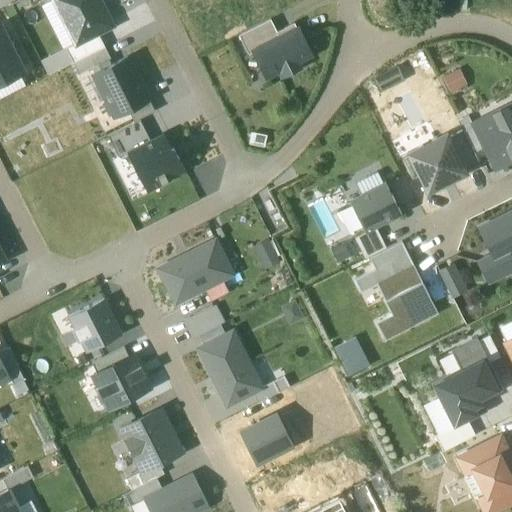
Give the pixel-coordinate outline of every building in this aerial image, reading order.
[(52,0),(73,42),(97,30),(111,23),(99,0),(52,0)] [(254,50),(280,37),(276,30),(270,17),(240,32),(250,52),(254,50)] [(276,30),(280,37),(297,28),(293,21),(276,30)] [(0,24),(0,53),(12,48),(0,25),(0,24)] [(280,37),(254,50),(267,74),(281,67),(283,72),(298,64),(296,59),(309,52),(297,28),(280,37)] [(65,46),(73,62),(105,46),(97,30),(73,42),(65,46)] [(105,46),(73,62),(78,73),(110,57),(105,46)] [(0,53),(0,82),(23,71),(12,48),(0,53)] [(128,55),(93,72),(107,100),(104,102),(110,114),(113,112),(116,116),(128,110),(150,99),(128,55)] [(449,88),(466,81),(459,64),(442,71),(449,88)] [(150,99),(128,110),(133,120),(155,109),(150,99)] [(511,100),(472,121),(483,144),(494,166),(511,156),(511,100)] [(462,128),(473,150),(483,144),(472,121),(467,113),(457,118),(462,128)] [(127,151),(150,140),(140,118),(107,134),(117,156),(127,151)] [(473,150),(462,128),(449,135),(465,166),(478,159),(473,150)] [(467,170),(465,166),(449,135),(447,129),(405,150),(426,191),(467,170)] [(249,142),(263,145),(265,133),(252,130),(249,142)] [(150,140),(127,151),(147,191),(186,172),(167,132),(150,140)] [(376,169),(355,180),(361,191),(382,180),(376,169)] [(348,197),(364,229),(375,224),(400,211),(384,179),(382,180),(361,191),(348,197)] [(504,247),(507,253),(511,250),(511,208),(479,224),(493,252),(504,247)] [(385,246),(375,224),(364,229),(354,234),(365,256),(369,254),(385,246)] [(263,267),(281,260),(271,235),(253,243),(263,267)] [(376,281),(413,263),(401,238),(385,246),(369,254),(375,266),(353,276),(360,289),(376,281)] [(215,240),(158,268),(176,303),(232,275),(215,240)] [(504,247),(493,252),(479,259),(488,276),(511,264),(511,261),(507,253),(504,247)] [(413,263),(376,281),(391,311),(375,319),(384,337),(426,316),(417,300),(429,294),(413,263)] [(280,305),(290,321),(304,312),(295,296),(280,305)] [(103,298),(68,315),(86,351),(121,334),(103,298)] [(183,318),(193,335),(221,320),(211,302),(183,318)] [(199,334),(204,344),(225,333),(220,323),(199,334)] [(260,386),(231,330),(225,333),(204,344),(198,347),(227,403),(252,390),(260,386)] [(486,353),(488,358),(498,353),(488,332),(478,337),(486,353)] [(449,347),(459,366),(430,380),(451,425),(467,417),(486,408),(480,396),(501,385),(488,358),(486,353),(478,337),(476,334),(449,347)] [(91,363),(96,373),(129,357),(124,346),(91,363)] [(103,395),(109,407),(149,387),(143,375),(145,374),(140,365),(138,366),(133,355),(129,357),(96,373),(93,375),(98,385),(96,386),(101,396),(103,395)] [(0,358),(0,383),(10,378),(0,358)] [(252,390),(258,402),(280,390),(289,386),(283,375),(260,386),(252,390)] [(248,407),(256,423),(276,413),(289,407),(280,390),(258,402),(248,407)] [(159,463),(181,452),(160,409),(121,428),(142,471),(159,463)] [(240,431),(256,463),(292,444),(276,413),(256,423),(240,431)] [(475,432),(467,417),(451,425),(436,433),(443,448),(475,432)] [(456,456),(484,511),(511,497),(511,455),(500,433),(456,456)] [(165,473),(159,463),(142,471),(127,479),(132,489),(156,478),(165,473)] [(192,472),(161,488),(143,497),(143,499),(150,511),(194,511),(209,505),(192,472)] [(161,488),(156,478),(132,489),(123,494),(129,506),(143,499),(143,497),(161,488)] [(0,494),(0,511),(19,511),(8,490),(0,494)] [(346,511),(338,494),(301,511),(346,511)]
